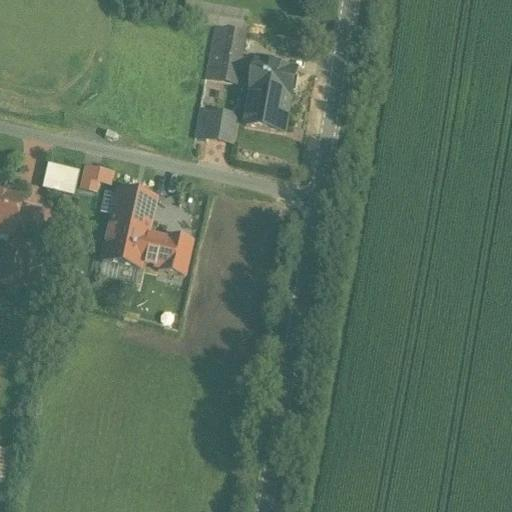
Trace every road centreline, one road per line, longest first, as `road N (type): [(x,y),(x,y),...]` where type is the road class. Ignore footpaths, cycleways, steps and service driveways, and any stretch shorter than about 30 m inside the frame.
road 1 (unclassified): [(0,130),(314,199)]
road 2 (unclassified): [(314,199),(262,511)]
road 3 (unclassified): [(349,0),(314,199)]
